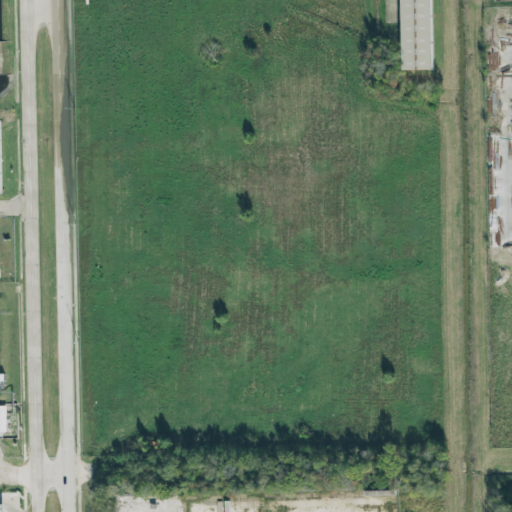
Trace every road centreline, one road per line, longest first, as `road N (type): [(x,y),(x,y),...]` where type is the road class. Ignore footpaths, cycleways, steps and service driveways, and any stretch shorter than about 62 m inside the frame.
road 1 (secondary): [(26,0),(41,511)]
road 2 (secondary): [(77,511),(63,0)]
